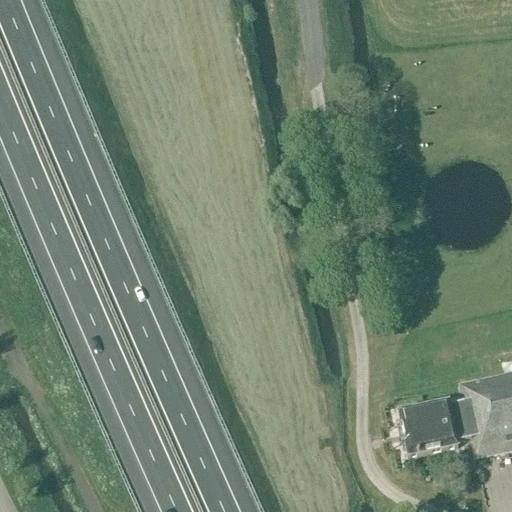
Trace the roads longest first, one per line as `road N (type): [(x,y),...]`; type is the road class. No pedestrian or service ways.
road 1 (motorway): [(236,511),(15,0)]
road 2 (motorway): [(0,121),(168,511)]
road 3 (unclassified): [(365,380),(307,0)]
